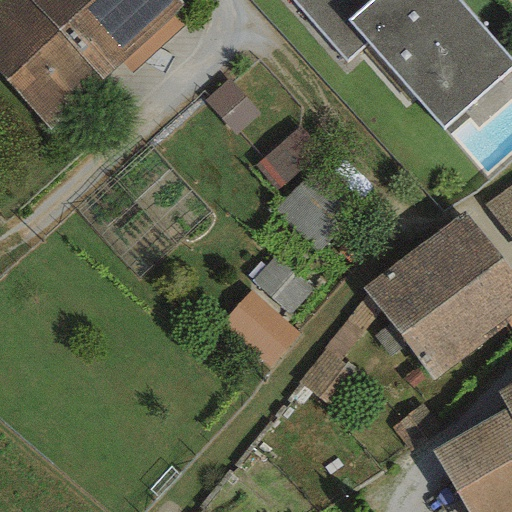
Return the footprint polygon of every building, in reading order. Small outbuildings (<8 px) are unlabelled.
[(183,7),(176,0),(0,0),(0,76),(49,130),(120,65),(172,18),(183,7)] [(368,0),(290,0),(346,60),(365,42),(347,22),(370,2),(368,0)] [(371,0),(370,2),(347,22),(365,42),(442,130),(511,66),(511,62),(455,0),(371,0)] [(182,29),(172,18),(120,65),(130,76),(182,29)] [(259,115),(227,79),(202,102),(234,137),(259,115)] [(318,152),(295,127),(252,166),(275,191),(318,152)] [(343,223),(298,184),(273,212),(317,252),(343,223)] [(511,184),(482,205),(511,241),(511,184)] [(511,277),(461,210),(358,287),(366,296),(375,309),(377,311),(427,379),(511,315),(511,277)] [(308,287),(274,256),(250,281),(286,314),(308,287)] [(298,333),(248,290),(219,324),(269,366),(298,333)] [(318,399),(377,311),(375,309),(366,296),(297,384),(318,399)] [(511,511),(511,383),(496,392),(506,409),(430,454),(465,511),(511,511)]
